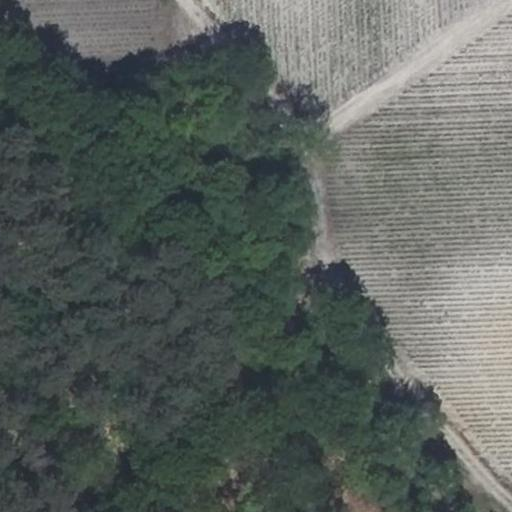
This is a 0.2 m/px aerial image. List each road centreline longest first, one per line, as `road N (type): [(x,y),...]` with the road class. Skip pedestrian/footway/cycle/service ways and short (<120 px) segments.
road 1 (track): [(511,489),(337,295),(316,226),(308,143),(197,0)]
road 2 (track): [(227,38),(124,86),(66,90),(30,65),(0,25)]
road 3 (track): [(308,143),(503,0)]
